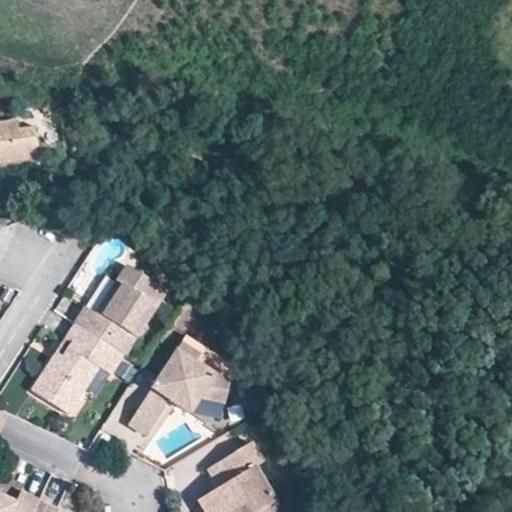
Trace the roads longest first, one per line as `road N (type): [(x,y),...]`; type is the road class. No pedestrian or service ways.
road 1 (track): [(136,0),(98,61),(80,234)]
road 2 (residential): [(0,428),(102,477),(133,505)]
road 3 (residential): [(80,234),(0,355)]
